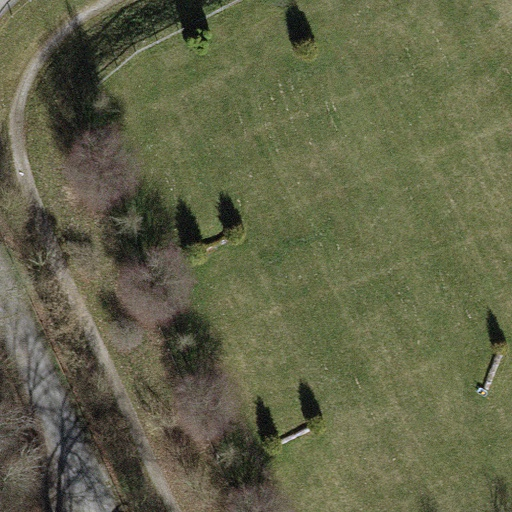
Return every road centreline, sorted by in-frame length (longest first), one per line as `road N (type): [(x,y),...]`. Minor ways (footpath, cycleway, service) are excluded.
road 1 (unknown): [(168,511),(20,159),(32,79),(89,29),(146,0)]
road 2 (unclassified): [(0,252),(104,511)]
road 3 (track): [(68,511),(31,432),(67,428)]
